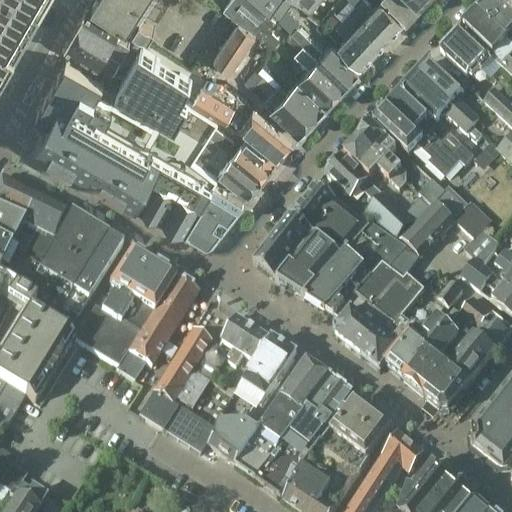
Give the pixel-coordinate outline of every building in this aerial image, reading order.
[(0,0),(0,78),(44,0),(0,0)] [(95,0),(92,6),(128,29),(146,0),(95,0)] [(245,79),(255,68),(270,52),(259,45),(264,38),(254,31),(269,14),(252,0),(227,0),(221,8),(238,20),(213,58),(245,79)] [(252,0),(269,14),(272,11),(282,0),(252,0)] [(293,2),(290,0),(282,0),(272,11),(279,17),(293,2)] [(318,0),(296,0),(309,11),(318,0)] [(388,37),(403,22),(379,0),(376,0),(371,5),(365,0),(350,0),(355,4),(354,5),(364,14),(388,37)] [(385,0),(406,19),(419,5),(414,0),(385,0)] [(511,20),(490,0),(476,15),(506,42),(511,34),(511,20)] [(511,20),(511,0),(489,0),(490,0),(511,20)] [(375,52),(388,37),(364,14),(354,5),(341,18),(340,19),(375,52)] [(124,33),(87,10),(76,28),(122,58),(130,45),(120,39),(124,33)] [(360,67),(375,52),(340,19),(341,18),(334,12),(326,20),(343,36),(335,44),(360,67)] [(494,60),(496,62),(494,63),(511,80),(511,63),(509,60),(511,56),(511,47),(506,42),(476,15),(463,29),(496,58),(494,60)] [(135,28),(150,37),(154,31),(154,32),(156,28),(155,28),(156,27),(142,17),(135,28)] [(302,43),(345,84),(359,69),(330,42),(322,50),(308,37),(297,26),(292,33),(303,43),(302,43)] [(113,73),(122,58),(76,28),(63,49),(71,54),(82,61),(84,58),(104,70),(113,73)] [(494,60),(493,62),(460,32),(441,54),(469,79),(471,77),(474,80),(482,72),(485,74),(494,63),(496,62),(494,60)] [(69,58),(35,115),(48,123),(40,135),(125,190),(126,188),(187,227),(207,196),(219,178),(194,159),(209,135),(214,128),(218,122),(171,89),(185,67),(147,42),(145,41),(116,87),(69,58)] [(345,84),(302,43),(294,52),(308,66),(301,73),(329,100),(345,84)] [(431,64),(416,80),(472,131),(477,126),(455,105),(464,95),(431,64)] [(255,68),(245,79),(242,82),(249,88),(262,75),(255,68)] [(285,91),(278,84),(269,76),(265,80),(268,83),(269,83),(310,120),(326,104),(297,77),(285,91)] [(237,129),(239,126),(278,157),(292,140),(253,109),(248,115),(235,107),(234,108),(232,106),(232,107),(221,100),(229,86),(217,80),(207,78),(202,88),(200,86),(190,102),(222,122),(224,120),(237,129)] [(472,132),(472,131),(416,80),(403,94),(435,125),(443,117),(466,138),(476,148),(482,141),(472,132)] [(269,107),(298,133),(310,120),(269,83),(268,83),(263,88),(269,94),(265,99),(271,105),(269,107)] [(511,131),(511,107),(495,91),(483,104),(511,131)] [(399,97),(386,111),(429,151),(436,144),(426,134),(423,124),(425,122),(399,97)] [(386,111),(373,126),(407,158),(416,149),(431,163),(427,166),(443,182),(459,166),(464,171),(473,162),(458,148),(449,156),(441,148),(436,144),(429,151),(386,111)] [(233,142),(214,128),(209,135),(227,149),(233,142)] [(369,129),(356,142),(402,185),(408,179),(389,160),(395,154),(369,129)] [(233,154),(262,177),(276,160),(247,137),(233,154)] [(511,137),(497,154),(500,157),(511,168),(511,137)] [(449,139),(441,148),(449,156),(458,148),(449,139)] [(407,190),(402,185),(356,142),(354,145),(356,146),(344,158),(368,181),(376,174),(395,192),(396,192),(401,197),(407,190)] [(495,163),(500,157),(497,154),(490,148),(485,154),(495,163)] [(262,177),(233,154),(220,172),(248,195),(262,177)] [(356,194),(360,190),(365,194),(364,195),(375,205),(382,197),(341,159),(322,179),(348,202),(352,198),(356,194)] [(187,227),(186,228),(202,239),(214,238),(241,203),(245,198),(219,178),(207,196),(187,227)] [(32,204),(32,197),(1,181),(0,182),(0,214),(23,224),(32,204)] [(431,184),(418,198),(431,211),(444,196),(431,184)] [(278,285),(338,207),(314,189),(255,267),(278,285)] [(399,244),(407,252),(407,253),(417,262),(452,227),(453,225),(466,211),(447,193),(445,195),(431,212),(415,228),(399,244)] [(27,229),(28,226),(38,200),(32,197),(32,204),(23,224),(0,214),(0,242),(11,249),(22,227),(27,229)] [(411,225),(382,197),(375,205),(365,215),(394,243),(411,225)] [(27,229),(35,234),(36,233),(51,240),(52,238),(56,240),(57,238),(55,237),(68,215),(38,200),(28,226),(27,229)] [(405,218),(415,228),(431,212),(419,202),(405,218)] [(470,206),(466,211),(453,225),(472,243),(482,233),(490,225),(470,206)] [(338,207),(278,285),(303,302),(369,231),(338,207)] [(48,286),(38,304),(37,304),(58,318),(63,311),(107,238),(69,216),(57,238),(56,240),(42,265),(34,278),(48,286)] [(371,229),(356,246),(303,302),(341,327),(386,274),(401,285),(406,279),(418,262),(417,262),(407,253),(371,229)] [(56,240),(52,238),(51,240),(36,233),(35,234),(36,234),(23,259),(33,265),(35,261),(42,265),(56,240)] [(462,256),(473,264),(481,271),(499,248),(482,233),(462,256)] [(123,247),(107,238),(63,311),(77,319),(123,247)] [(9,287),(24,296),(39,269),(17,257),(18,256),(19,254),(10,250),(11,249),(0,242),(0,269),(14,277),(9,287)] [(511,257),(505,252),(498,260),(511,270),(511,257)] [(154,313),(174,280),(131,253),(109,287),(115,291),(100,314),(94,310),(93,312),(73,341),(119,370),(129,355),(154,313)] [(511,295),(511,270),(498,260),(493,266),(502,273),(495,282),(511,295)] [(511,295),(495,282),(491,279),(481,271),(473,264),(460,281),(478,295),(484,287),(489,291),(488,292),(496,298),(491,305),(511,320),(511,295)] [(0,386),(23,401),(37,411),(73,351),(63,345),(67,337),(32,311),(36,303),(8,288),(13,277),(0,269),(0,386)] [(394,329),(394,330),(424,293),(406,279),(401,285),(386,274),(341,327),(336,333),(336,340),(360,359),(363,354),(365,355),(368,352),(369,353),(380,340),(383,342),(394,329)] [(129,355),(148,366),(153,369),(162,355),(198,296),(175,281),(129,355)] [(449,311),(463,294),(451,285),(438,302),(449,311)] [(406,386),(425,402),(448,372),(482,329),(490,319),(469,304),(460,316),(406,386)] [(384,368),(406,386),(460,316),(453,311),(441,328),(436,324),(422,342),(411,333),(409,336),(405,334),(403,337),(394,330),(394,329),(383,342),(380,340),(369,353),(368,352),(365,355),(363,354),(360,359),(379,374),(384,368)] [(419,326),(428,332),(436,320),(427,313),(419,326)] [(511,332),(491,318),(490,319),(482,329),(448,372),(425,402),(438,412),(448,413),(511,334),(511,332)] [(224,345),(233,351),(227,360),(230,362),(228,365),(236,370),(244,357),(255,364),(269,341),(238,322),(224,345)] [(212,371),(213,371),(220,370),(226,362),(224,355),(216,351),(217,348),(192,333),(174,362),(154,395),(172,406),(175,402),(191,412),(208,386),(199,380),(207,368),(212,371)] [(223,427),(247,426),(259,407),(261,409),(264,404),(267,406),(297,359),(273,344),(244,391),(234,405),(221,426),(223,427)] [(116,374),(134,386),(148,366),(129,355),(119,370),(116,374)] [(174,362),(162,355),(153,369),(126,414),(138,421),(154,395),(174,362)] [(251,435),(231,465),(235,468),(235,467),(254,481),(328,378),(307,363),(280,402),(281,402),(256,438),(251,435)] [(199,380),(208,386),(209,384),(211,386),(218,374),(213,371),(212,371),(207,368),(199,380)] [(355,396),(328,378),(254,481),(281,500),(321,446),(316,443),(319,439),(320,440),(355,396)] [(224,399),(234,405),(244,391),(233,384),(224,399)] [(0,433),(2,435),(23,401),(0,386),(0,433)] [(499,469),(503,470),(507,470),(511,468),(511,466),(511,393),(475,441),(476,450),(489,460),(488,461),(499,469)] [(172,406),(154,395),(138,421),(162,435),(178,410),(172,406)] [(281,503),(294,511),(336,511),(369,462),(367,460),(390,430),(354,403),(320,447),(346,466),(321,503),(294,485),(281,503)] [(176,442),(191,418),(181,412),(166,436),(176,442)] [(186,449),(201,424),(191,418),(176,442),(186,449)] [(196,455),(212,431),(201,424),(186,449),(196,455)] [(206,449),(231,465),(251,435),(245,430),(247,426),(223,427),(221,426),(216,433),(215,432),(214,434),(206,449)] [(399,436),(383,459),(403,472),(410,476),(422,457),(399,436)] [(383,459),(367,484),(387,496),(403,472),(383,459)] [(469,511),(477,502),(462,488),(433,465),(432,466),(417,488),(410,484),(397,511),(469,511)] [(32,493),(20,486),(25,479),(9,469),(0,483),(0,490),(12,499),(10,503),(13,505),(8,511),(39,511),(37,510),(43,501),(32,493)] [(358,511),(376,511),(387,496),(367,484),(352,508),(358,511)] [(489,511),(477,502),(469,511),(489,511)]
